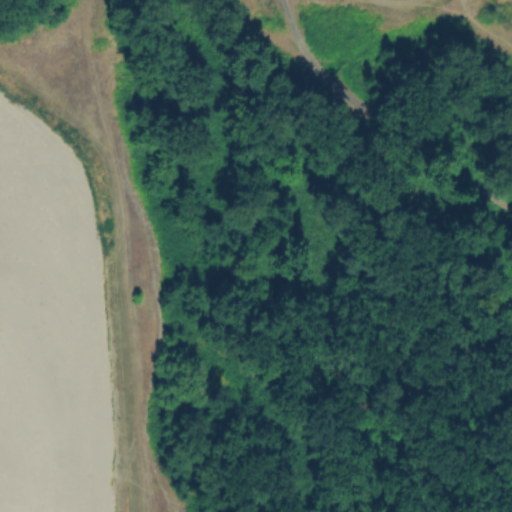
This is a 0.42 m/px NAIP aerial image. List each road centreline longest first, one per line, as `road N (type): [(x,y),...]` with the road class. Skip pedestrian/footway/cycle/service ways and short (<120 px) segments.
road 1 (track): [(310,58),(219,0),(83,17),(121,195),(141,511)]
road 2 (track): [(511,210),(329,80)]
